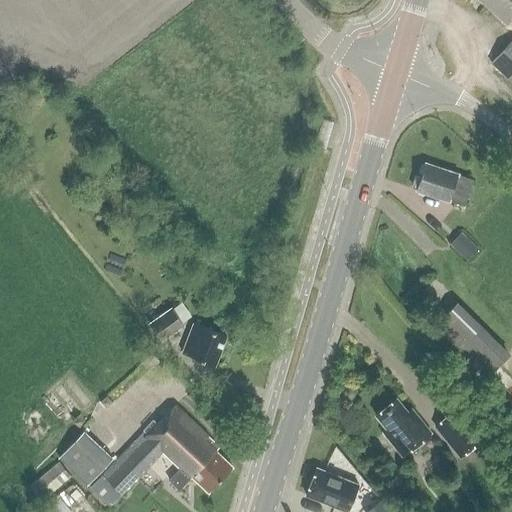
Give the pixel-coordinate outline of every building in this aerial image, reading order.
[(511,0),(482,0),(506,22),(511,15),(511,0)] [(511,40),(490,64),(511,84),(511,40)] [(465,205),(473,177),(466,175),(422,161),(413,189),(457,202),(465,205)] [(470,241),(458,253),(467,261),(478,248),(470,241)] [(510,355),(457,303),(433,327),(470,364),(462,373),(474,385),(483,376),(486,379),(510,355)] [(150,323),(149,324),(162,342),(184,326),(171,308),(161,315),(154,306),(143,313),(150,323)] [(225,337),(201,328),(194,325),(182,354),(189,357),(213,367),(225,337)] [(386,428),(382,431),(401,454),(429,431),(410,408),(406,411),(395,397),(374,414),(386,428)] [(209,493),(231,468),(215,453),(218,449),(173,407),(146,436),(143,434),(90,490),(109,507),(160,456),(176,472),(176,473),(168,483),(178,492),(191,477),(209,493)] [(454,410),(434,426),(460,458),(465,455),(469,460),(480,451),(476,446),(480,442),(454,410)] [(58,458),(87,486),(111,460),(83,432),(58,458)] [(47,442),(55,450),(64,441),(57,433),(47,442)] [(58,463),(29,486),(41,500),(70,477),(58,463)] [(340,511),(351,484),(315,471),(305,498),(340,511)] [(389,511),(380,500),(364,511),(389,511)]
